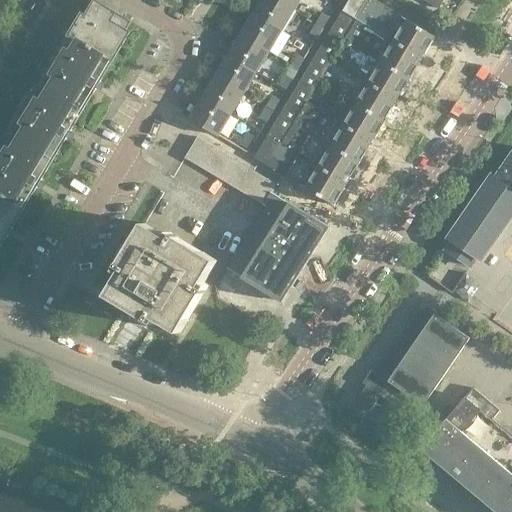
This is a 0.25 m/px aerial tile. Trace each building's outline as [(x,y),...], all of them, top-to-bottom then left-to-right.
[(279,0),(260,0),(253,13),(282,30),(294,9),(279,0)] [(279,0),(294,9),(299,0),(279,0)] [(348,0),(342,11),(357,20),(358,17),(368,0),(348,0)] [(368,0),(358,17),(357,20),(421,58),(434,36),(372,0),(368,0)] [(423,0),(438,9),(443,0),(423,0)] [(82,15),(78,21),(69,36),(73,38),(112,61),(129,32),(126,30),(130,23),(115,13),(95,2),(86,17),(82,15)] [(331,31),(345,40),(357,20),(342,11),(331,31)] [(322,12),(315,23),(323,27),(330,17),(322,12)] [(253,13),(240,34),(269,51),(282,30),(253,13)] [(345,40),(377,59),(409,79),(421,58),(357,20),(345,40)] [(323,27),(315,23),(309,33),(317,38),(323,27)] [(345,40),(331,31),(318,52),(332,61),(345,40)] [(240,34),(228,55),(256,72),(269,51),(240,34)] [(73,38),(44,86),(82,109),(112,61),(73,38)] [(318,52),(305,74),(320,82),(332,61),(318,52)] [(297,54),(290,64),(298,69),(304,58),(297,54)] [(228,55),(215,76),(244,93),(256,72),(228,55)] [(409,79),(377,59),(364,80),(396,100),(409,79)] [(307,103),(320,82),(305,74),(293,94),(307,103)] [(278,86),(279,86),(286,90),(292,79),(284,75),(278,86)] [(215,76),(203,97),(231,114),(244,93),(215,76)] [(396,100),(364,80),(351,101),(384,120),(396,100)] [(44,86),(15,136),(53,159),(82,109),(44,86)] [(307,103),(293,94),(280,115),(295,124),(307,103)] [(265,106),(266,107),(273,111),(280,100),(272,95),(265,106)] [(203,97),(190,118),(219,135),(231,114),(203,97)] [(384,120),(351,101),(339,122),(371,141),(384,120)] [(265,106),(259,117),(266,122),(273,111),(266,107),(265,106)] [(295,124),(280,115),(268,135),(282,145),(295,124)] [(371,142),(339,122),(326,143),(359,162),(371,142)] [(240,147),(248,152),(256,138),(249,134),(240,147)] [(282,145),(268,135),(255,157),(269,166),(285,175),(298,154),(282,145)] [(15,136),(0,159),(0,193),(23,207),(53,159),(15,136)] [(197,137),(184,157),(263,204),(270,192),(275,184),(197,137)] [(359,162),(326,143),(314,164),(347,183),(359,162)] [(452,241),(446,250),(447,250),(470,267),(477,258),(481,260),(511,214),(511,154),(495,179),(491,176),(448,238),(452,241)] [(301,185),(334,204),(346,183),(314,164),(301,185)] [(242,277),(282,301),(329,227),(290,202),(289,204),(270,192),(263,204),(262,205),(265,206),(227,268),(242,277)] [(0,193),(0,246),(23,207),(0,193)] [(124,270),(108,296),(122,305),(125,299),(150,315),(147,320),(150,322),(153,317),(180,333),(189,319),(184,316),(200,290),(205,294),(207,290),(202,287),(218,260),(203,252),(200,257),(175,241),(179,236),(175,234),(172,239),(145,223),(137,238),(142,241),(126,267),(121,263),(119,267),(124,270)] [(478,284),(465,275),(452,293),(466,303),(478,284)] [(355,402),(369,411),(380,395),(424,425),(434,409),(427,404),(471,339),(435,314),(437,312),(424,303),(375,373),(371,370),(363,382),(367,385),(355,402)] [(500,410),(473,388),(422,450),(495,511),(511,511),(511,435),(493,419),(500,410)]
